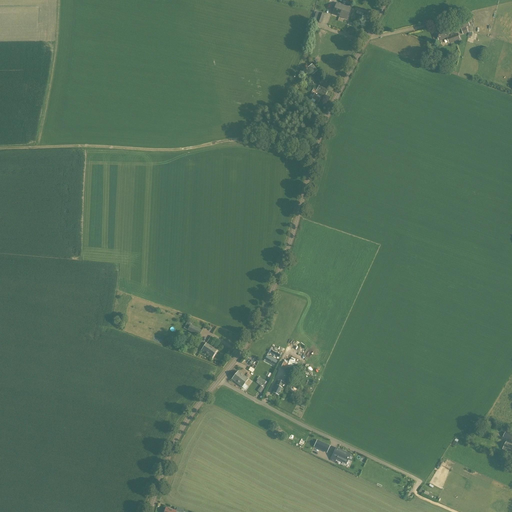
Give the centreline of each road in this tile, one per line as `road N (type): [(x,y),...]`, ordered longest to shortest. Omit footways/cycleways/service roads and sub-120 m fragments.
road 1 (unclassified): [(218,380),(270,295),(324,121),(384,0)]
road 2 (track): [(312,160),(240,139),(180,151),(39,147)]
road 3 (unclassified): [(412,490),(418,481),(218,380)]
road 4 (unclassified): [(149,511),(173,444),(218,380)]
road 5 (track): [(39,147),(60,0)]
